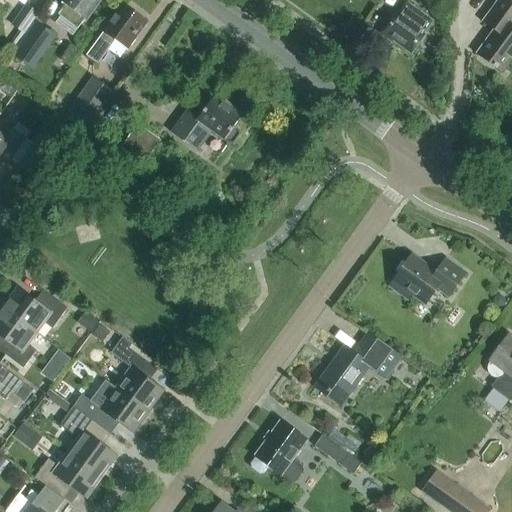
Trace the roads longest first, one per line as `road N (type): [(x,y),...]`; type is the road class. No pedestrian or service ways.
road 1 (residential): [(161,511),(419,155)]
road 2 (tertiary): [(419,155),(205,0)]
